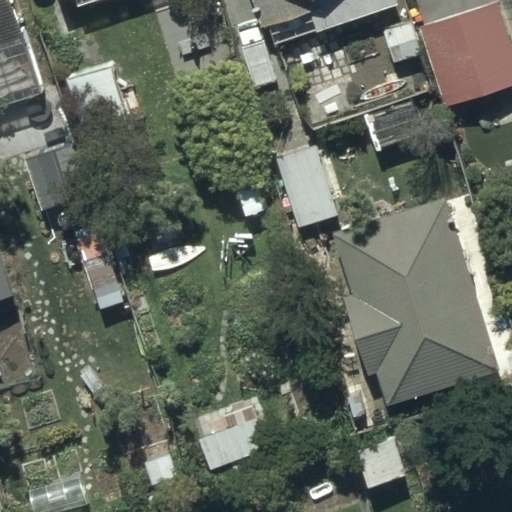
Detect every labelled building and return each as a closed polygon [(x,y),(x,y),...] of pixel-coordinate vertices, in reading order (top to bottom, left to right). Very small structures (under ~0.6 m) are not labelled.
[(0,0),(0,101),(43,88),(24,29),(11,33),(0,0)] [(244,0),(252,24),(284,14),(289,31),(307,25),(308,31),(392,4),(390,0),(244,0)] [(511,58),(492,0),(488,0),(413,26),(440,105),(511,80),(511,58)] [(111,60),(59,77),(76,128),(128,111),(111,60)] [(264,157),(288,225),(343,206),(319,138),(264,157)] [(66,144),(27,157),(44,209),(58,204),(67,230),(92,222),(66,144)] [(368,371),(378,403),(492,369),(441,195),(325,229),(344,292),(336,294),(360,374),(368,371)] [(0,257),(0,295),(11,292),(0,257)] [(511,379),(492,386),(503,422),(511,418),(511,379)] [(346,444),(358,485),(404,471),(392,431),(346,444)]
